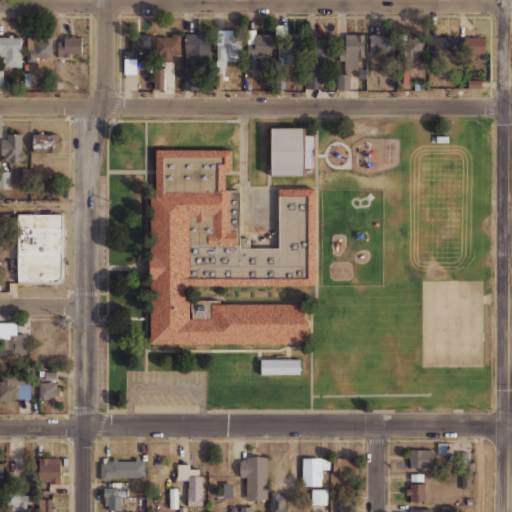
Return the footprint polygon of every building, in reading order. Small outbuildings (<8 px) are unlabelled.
[(225,61),(241,61),(241,29),(216,30),(217,72),(226,72),(225,61)] [(210,32),(184,33),(185,67),(211,66),(210,32)] [(272,32),(247,33),(248,71),(256,71),(255,56),(272,56),(272,32)] [(399,33),(399,59),(422,60),(423,34),(399,33)] [(321,88),(321,64),(334,64),(334,34),(324,34),(324,38),(315,38),(315,53),(308,53),(308,89),(321,88)] [(364,34),(345,34),(345,48),(339,48),(339,60),(345,60),(345,69),(358,69),(358,57),(364,57),(364,34)] [(124,58),(149,59),(150,35),(131,35),(131,50),(124,50),(124,58)] [(155,35),(155,60),(172,60),(172,55),(180,55),(180,35),(155,35)] [(370,53),(395,53),(394,35),(369,35),(370,53)] [(21,67),(22,37),(0,36),(0,56),(3,56),(3,66),(21,67)] [(431,56),(457,55),(456,36),(430,37),(431,56)] [(52,37),(26,37),(27,61),(35,61),(35,58),(52,57),(52,37)] [(277,64),(300,65),(301,37),(277,37),(277,64)] [(485,37),(465,37),(464,53),(484,54),(485,37)] [(82,39),(58,38),(57,57),(72,57),(72,54),(81,54),(82,39)] [(164,68),(155,68),(155,88),(164,89),(164,68)] [(349,90),(350,74),(337,73),(337,90),(349,90)] [(184,74),(184,90),(197,90),(197,74),(184,74)] [(285,88),(285,76),(276,76),(276,88),(285,88)] [(304,167),(304,175),(270,175),(270,127),(304,127),(304,134),(314,134),(314,167),(304,167)] [(23,134),(7,133),(7,141),(2,141),(2,160),(23,160),(23,134)] [(60,133),(33,133),(33,152),(60,152),(60,133)] [(150,343),(150,191),(155,191),(155,149),(231,149),(231,170),(225,170),(225,190),(239,190),(239,238),(249,238),(249,247),(278,247),(278,188),(314,188),(314,285),(189,285),(189,299),(219,299),(219,303),(304,303),(304,343),(150,343)] [(11,171),(0,170),(0,188),(11,188),(11,171)] [(55,189),(56,189),(55,180),(45,181),(47,198),(56,196),(55,189)] [(62,214),(17,214),(19,282),(63,281),(62,214)] [(26,334),(16,334),(16,322),(0,321),(0,353),(27,354),(26,334)] [(300,359),(260,359),(260,374),(300,374),(300,359)] [(0,399),(31,399),(30,371),(8,371),(8,381),(0,381),(0,399)] [(59,397),(59,383),(39,382),(39,397),(59,397)] [(446,442),(437,443),(437,455),(447,455),(446,442)] [(409,467),(434,467),(433,449),(409,450),(409,467)] [(469,452),(456,452),(456,471),(468,471),(469,452)] [(60,483),(61,458),(38,457),(38,482),(60,483)] [(267,457),(239,458),(239,477),(245,477),(246,500),(267,499),(267,457)] [(322,486),(322,469),(329,469),(330,458),(302,458),(302,486),(322,486)] [(338,471),(338,477),(357,476),(356,458),(332,459),(332,471),(338,471)] [(101,460),(100,477),(143,478),(143,460),(101,460)] [(187,480),(187,505),(201,505),(202,469),(189,469),(189,464),(177,464),(177,480),(187,480)] [(461,489),(471,489),(471,475),(462,475),(461,489)] [(425,501),(424,483),(408,483),(408,501),(425,501)] [(105,510),(121,510),(121,496),(125,496),(125,488),(105,487),(105,510)] [(327,489),(311,489),(311,504),(327,504),(327,489)] [(270,511),(286,511),(287,493),(270,493),(270,511)] [(19,511),(28,511),(29,503),(31,503),(31,495),(11,494),(10,510),(20,510),(19,511)] [(354,511),(355,497),(338,496),(337,511),(354,511)] [(53,511),(54,499),(39,498),(38,511),(53,511)]
